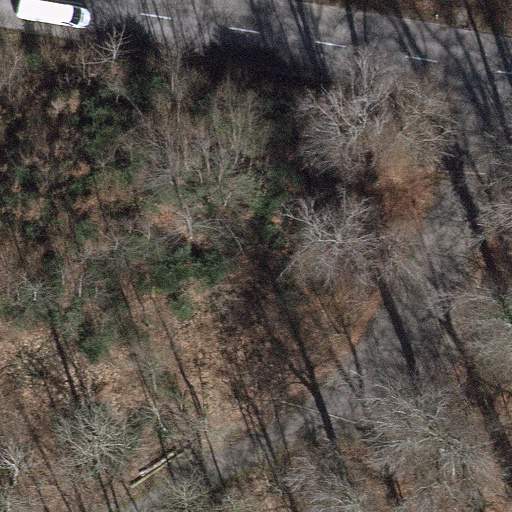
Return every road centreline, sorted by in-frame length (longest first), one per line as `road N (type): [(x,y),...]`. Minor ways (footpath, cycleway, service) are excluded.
road 1 (track): [(498,71),(383,389),(131,511)]
road 2 (tertiary): [(511,73),(50,0)]
